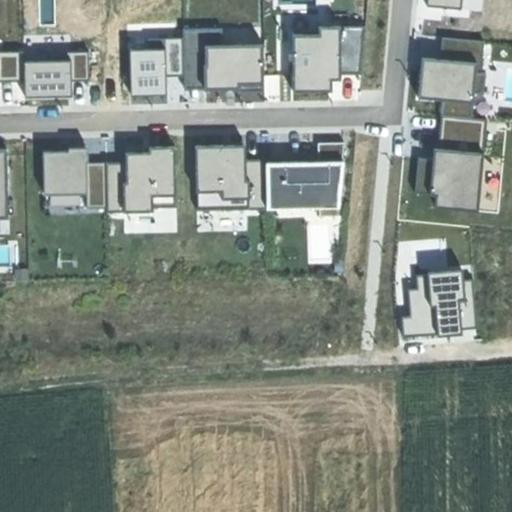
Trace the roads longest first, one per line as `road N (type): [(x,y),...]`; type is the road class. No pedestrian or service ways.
road 1 (track): [(0,387),(369,356),(511,354)]
road 2 (residential): [(0,123),(390,113)]
road 3 (residential): [(390,113),(369,356)]
